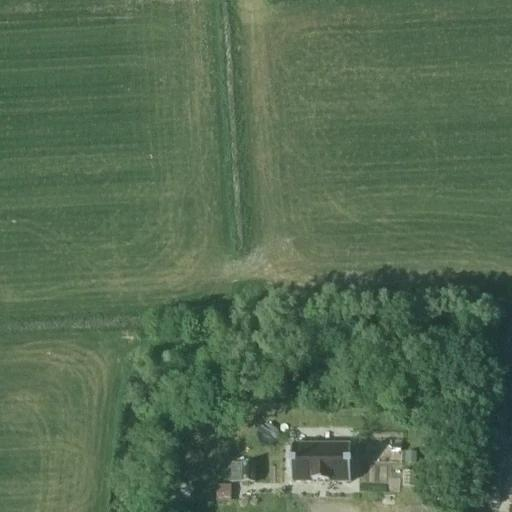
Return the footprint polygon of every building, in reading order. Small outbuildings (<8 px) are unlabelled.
[(435,346),(469,345),(468,316),(435,317),(435,346)] [(351,447),(291,447),(291,485),(292,485),(350,485),(351,447)] [(243,465),(243,484),(255,484),(255,465),(243,465)] [(506,475),(487,474),(485,505),(504,506),(506,475)] [(232,503),(232,486),(217,486),(217,503),(232,503)]
